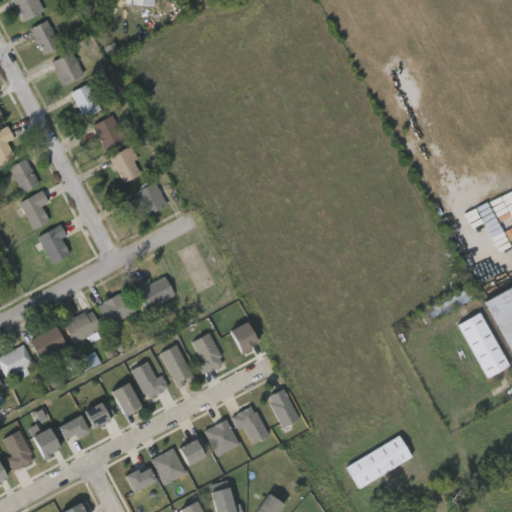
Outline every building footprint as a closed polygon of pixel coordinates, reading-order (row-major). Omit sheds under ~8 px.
[(9,0),(35,0),(40,9),(19,20),(9,0)] [(39,53),(26,27),(43,18),(56,44),(39,53)] [(60,84),(46,61),(67,49),(80,72),(60,84)] [(77,117),(68,89),(86,83),(95,111),(77,117)] [(121,137),(100,148),(88,124),(109,113),(121,137)] [(0,126),(2,125),(9,138),(2,142),(10,155),(0,161),(0,126)] [(106,155),(124,147),(137,173),(118,182),(106,155)] [(5,167),(22,157),(36,183),(18,192),(5,167)] [(141,200),(133,202),(131,187),(156,184),(159,207),(142,210),(141,200)] [(28,229),(14,201),(38,189),(44,201),(37,205),(45,221),(28,229)] [(56,236),(65,253),(47,262),(33,235),(56,223),(62,234),(56,236)] [(141,308),(129,284),(143,278),(146,282),(162,275),(171,294),(141,308)] [(511,364),(479,299),(511,281),(511,364)] [(93,307),(119,289),(132,307),(105,325),(93,307)] [(446,295),(466,289),(469,299),(449,305),(446,295)] [(59,322),(87,308),(97,329),(68,342),(59,322)] [(452,323),(474,311),(504,365),(482,378),(452,323)] [(253,340),(232,351),(221,331),(242,319),(253,340)] [(25,340),(51,326),(61,343),(34,358),(25,340)] [(185,340),(206,331),(220,362),(198,371),(185,340)] [(174,386),(154,353),(170,343),(190,376),(174,386)] [(2,376),(0,371),(0,353),(20,344),(29,363),(2,376)] [(82,358),(86,369),(99,365),(95,353),(82,358)] [(143,400),(167,391),(162,376),(154,379),(148,363),(131,369),(143,400)] [(104,391),(124,380),(136,405),(116,415),(104,391)] [(294,418),(275,425),(263,394),(282,387),(294,418)] [(90,429),(114,421),(108,402),(84,410),(90,429)] [(242,428),(251,445),(267,436),(251,406),(230,417),(237,431),(242,428)] [(87,434),(81,417),(57,426),(62,440),(74,436),(74,438),(87,434)] [(204,429),(213,456),(237,448),(227,421),(204,429)] [(24,437),(46,426),(56,446),(34,457),(24,437)] [(12,472),(34,461),(18,431),(1,440),(10,457),(5,460),(12,472)] [(353,488),(340,465),(394,435),(407,457),(353,488)] [(199,439),(178,447),(185,466),(207,457),(199,439)] [(185,474),(172,448),(149,460),(162,486),(185,474)] [(137,470),(124,475),(130,492),(154,483),(149,468),(137,473),(137,470)] [(208,511),(203,492),(223,486),(228,511),(208,511)] [(276,504),(270,511),(247,511),(261,493),(276,504)] [(84,511),(53,511),(77,499),(84,511)] [(192,499),(198,511),(174,511),(173,509),(192,499)]
